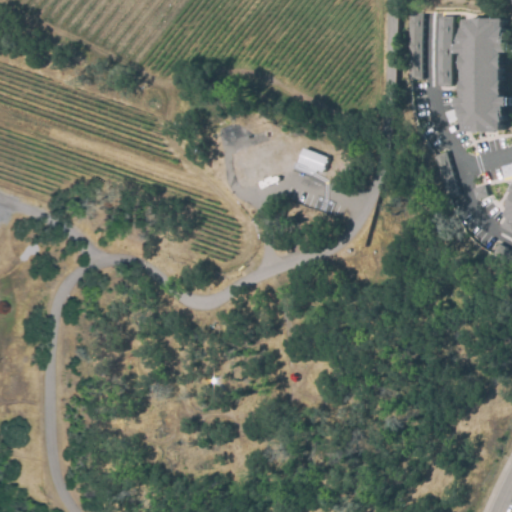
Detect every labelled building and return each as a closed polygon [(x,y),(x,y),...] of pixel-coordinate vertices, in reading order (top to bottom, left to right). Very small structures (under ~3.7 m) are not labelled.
[(405,12),(420,11),(422,79),(407,79),(405,12)] [(437,86),(452,86),(451,16),(436,16),(437,86)] [(464,19),(501,19),(501,28),(504,28),(504,32),(508,32),(508,41),(511,41),(511,53),(505,53),(505,69),(504,69),(504,80),(506,80),(506,95),(504,95),(504,97),(511,97),(511,106),(508,106),(508,115),(506,115),(506,121),(505,121),(505,129),(467,129),(467,122),(465,122),(465,115),(463,115),(463,106),(459,106),(459,97),(466,97),(466,95),(464,95),(464,81),(465,80),(465,70),(463,69),(463,54),(465,54),(465,53),(457,53),(457,43),(461,43),(461,33),(462,33),(462,27),(464,27),(464,19)] [(298,162),(323,172),(329,157),(304,148),(298,162)] [(444,150),(455,193),(441,196),(430,153),(444,150)] [(511,202),(499,227),(511,233),(511,202)] [(496,241),(511,249),(511,266),(489,254),(496,241)] [(152,451),(159,458),(155,468),(145,468),(142,457),(152,451)]
